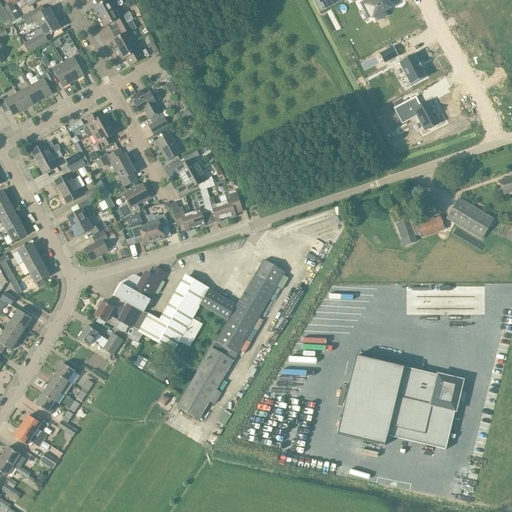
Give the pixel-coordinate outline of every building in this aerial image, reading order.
[(106,0),(107,1),(93,8),(98,18),(117,7),(112,0),(106,0)] [(319,0),(321,3),(322,2),(326,9),(343,0),(319,0)] [(371,0),(365,0),(359,3),(363,9),(367,7),(372,17),(374,16),(376,20),(385,15),(383,11),(390,8),(386,0),(377,0),(373,3),(371,0)] [(20,17),(12,4),(4,8),(12,22),(20,17)] [(117,7),(98,18),(104,27),(117,20),(121,27),(132,21),(132,20),(133,20),(129,12),(122,16),(117,7)] [(35,10),(22,17),(27,27),(36,22),(39,26),(54,18),(49,8),(37,14),(35,10)] [(29,52),(47,42),(45,37),(60,28),(54,18),(39,26),(43,34),(24,44),(29,52)] [(489,19),(471,28),(480,44),(497,35),(489,19)] [(111,41),(117,50),(135,40),(130,31),(136,28),(132,21),(121,27),(125,34),(111,41)] [(497,35),(480,44),(488,60),(506,51),(497,35)] [(117,50),(122,60),(126,58),(130,66),(147,57),(143,51),(142,52),(135,40),(117,50)] [(393,47),(379,54),(384,63),(398,56),(393,47)] [(74,57),(63,63),(74,82),(84,76),(81,69),(86,66),(78,52),(72,55),(74,57)] [(414,54),(399,62),(411,85),(426,77),(422,70),(422,69),(419,62),(418,62),(414,54)] [(511,62),(510,60),(493,69),(501,86),(511,80),(511,62)] [(74,82),(63,63),(52,69),(63,88),(74,82)] [(52,94),(44,79),(44,78),(30,86),(39,101),(52,94)] [(30,86),(17,93),(26,108),(39,101),(30,86)] [(149,119),(150,119),(153,124),(149,126),(153,134),(168,125),(164,117),(161,113),(156,103),(158,101),(160,98),(157,92),(154,92),(151,94),(150,93),(134,102),(140,112),(144,110),(149,119)] [(17,93),(4,100),(2,98),(0,98),(0,105),(4,113),(9,110),(12,116),(26,108),(17,93)] [(429,102),(421,106),(416,97),(394,108),(394,109),(395,108),(400,118),(414,110),(425,131),(440,123),(436,116),(437,115),(433,108),(432,109),(429,102)] [(87,125),(88,127),(85,128),(85,130),(89,137),(92,135),(108,126),(110,125),(104,115),(101,117),(98,111),(86,118),(89,123),(87,125)] [(108,126),(92,135),(98,144),(100,143),(103,149),(115,142),(112,137),(115,135),(110,125),(108,126)] [(166,161),(181,153),(170,134),(156,142),(166,161)] [(78,143),(74,145),(80,156),(82,160),(86,166),(86,167),(90,165),(78,143)] [(31,152),(37,163),(53,154),(59,151),(56,147),(48,151),(44,144),(31,152)] [(111,162),(116,172),(131,163),(125,154),(123,155),(119,149),(96,162),(99,169),(111,162)] [(176,169),(182,179),(200,169),(194,159),(199,156),(197,151),(186,157),(188,162),(176,169)] [(57,167),(53,160),(56,159),(53,154),(37,163),(44,174),(57,167)] [(80,160),(77,154),(65,161),(68,167),(80,160)] [(81,161),(69,167),(72,173),(84,167),(86,166),(82,160),(81,161)] [(131,163),(116,172),(121,181),(122,181),(122,182),(118,184),(121,189),(137,181),(133,175),(136,173),(131,163)] [(200,169),(182,179),(188,190),(198,185),(200,191),(202,190),(206,189),(215,186),(211,177),(206,180),(200,169)] [(218,172),(212,178),(218,184),(224,178),(218,172)] [(61,192),(76,184),(74,179),(72,181),(68,174),(55,181),(61,192)] [(511,174),(510,175),(510,177),(499,181),(503,195),(511,191),(511,174)] [(85,186),(82,181),(76,184),(79,189),(85,186)] [(80,196),(77,190),(79,189),(76,184),(61,192),(67,203),(80,196)] [(137,205),(150,197),(142,184),(124,195),(128,203),(118,208),(124,218),(140,210),(137,205)] [(96,187),(85,193),(88,199),(100,194),(96,187)] [(202,190),(200,191),(203,200),(207,214),(212,212),(216,223),(220,222),(219,220),(225,218),(221,204),(215,206),(212,198),(209,198),(206,189),(202,190)] [(226,202),(221,204),(225,218),(231,216),(231,218),(236,217),(235,215),(241,213),(234,191),(224,194),(226,202)] [(3,192),(0,192),(0,207),(9,203),(3,192)] [(459,199),(446,219),(480,239),(481,240),(493,219),(459,198),(459,199)] [(77,205),(80,211),(87,207),(91,205),(90,205),(88,200),(77,205)] [(196,212),(190,214),(195,228),(200,226),(201,228),(205,226),(202,215),(207,214),(203,200),(193,204),(196,212)] [(99,203),(102,210),(108,208),(104,201),(99,203)] [(171,208),(173,216),(179,214),(178,208),(176,202),(170,204),(171,208)] [(9,203),(0,207),(0,220),(0,221),(15,214),(9,203)] [(87,219),(92,217),(87,207),(80,211),(67,218),(72,227),(87,219)] [(182,207),(178,208),(179,214),(185,233),(189,231),(189,229),(195,228),(190,214),(184,216),(182,207)] [(15,214),(0,221),(6,232),(21,224),(15,214)] [(154,221),(149,223),(155,242),(165,239),(161,229),(167,227),(163,215),(159,217),(158,215),(153,217),(154,221)] [(129,219),(131,225),(137,244),(142,242),(144,246),(155,242),(149,223),(142,225),(139,216),(129,219)] [(414,217),(396,223),(404,245),(416,241),(414,236),(420,233),(422,237),(445,229),(440,216),(417,223),(414,217)] [(82,234),(90,230),(92,229),(87,219),(72,227),(77,237),(82,234)] [(21,224),(6,232),(13,243),(27,236),(21,224)] [(92,229),(90,230),(93,235),(104,229),(101,225),(101,224),(92,229)] [(102,242),(107,239),(103,232),(92,238),(95,243),(84,250),(90,261),(107,252),(102,242)] [(17,251),(23,262),(37,254),(31,243),(17,251)] [(127,250),(120,252),(122,258),(129,256),(127,250)] [(37,254),(23,262),(29,273),(43,265),(37,254)] [(0,258),(0,264),(4,272),(10,269),(6,262),(10,260),(6,255),(0,258)] [(228,320),(178,408),(199,420),(210,402),(215,405),(221,393),(216,390),(238,354),(239,355),(247,341),(245,340),(276,286),(282,290),(289,279),(282,275),(284,272),(263,260),(254,275),(251,273),(244,284),(248,286),(237,305),(233,303),(224,318),(228,320)] [(43,265),(29,273),(35,284),(49,276),(43,265)] [(127,303),(118,320),(143,334),(174,352),(180,341),(190,348),(203,325),(199,323),(201,320),(194,316),(201,305),(224,318),(233,303),(186,277),(172,301),(170,301),(159,321),(144,312),(161,281),(166,273),(155,267),(150,275),(147,273),(143,280),(135,276),(122,283),(115,296),(127,303)] [(10,269),(4,272),(10,283),(16,280),(10,269)] [(16,280),(10,283),(17,295),(22,292),(16,280)] [(11,306),(15,299),(5,292),(0,300),(0,299),(0,313),(0,314),(5,306),(4,305),(5,303),(11,306)] [(98,318),(96,322),(103,326),(106,322),(130,335),(128,338),(138,343),(143,334),(118,320),(109,316),(113,308),(102,302),(95,316),(98,318)] [(18,310),(11,321),(25,329),(31,319),(18,310)] [(11,321),(4,331),(18,340),(25,329),(11,321)] [(103,348),(108,341),(97,334),(98,333),(87,326),(79,339),(90,346),(94,340),(99,343),(98,345),(103,348)] [(4,331),(0,337),(0,353),(1,355),(6,347),(11,351),(18,340),(4,331)] [(122,340),(113,334),(103,348),(113,355),(122,340)] [(353,356),(335,433),(394,447),(396,437),(445,448),(460,380),(353,356)] [(62,364),(56,375),(68,382),(74,372),(62,364)] [(56,375),(49,385),(62,392),(68,382),(56,375)] [(88,380),(81,391),(87,394),(94,384),(88,380)] [(49,385),(43,395),(55,402),(62,392),(49,385)] [(87,394),(81,391),(76,400),(81,403),(87,394)] [(55,402),(43,395),(37,405),(49,413),(55,402)] [(74,413),(80,404),(75,401),(69,410),(74,413)] [(68,423),(73,415),(68,411),(62,420),(68,423)] [(28,416),(22,427),(34,435),(37,429),(41,424),(28,416)] [(76,430),(62,421),(58,427),(72,437),(76,430)] [(34,435),(22,427),(15,437),(27,445),(30,440),(34,443),(33,444),(46,452),(50,446),(43,442),(43,441),(38,437),(34,435)] [(44,441),(48,435),(42,431),(41,432),(38,437),(43,441),(44,441)] [(13,466),(18,470),(20,467),(22,464),(17,460),(20,456),(7,448),(1,458),(13,466)] [(57,461),(45,453),(40,461),(52,469),(57,461)] [(13,466),(1,458),(0,459),(0,472),(6,477),(9,472),(13,466)] [(26,470),(20,467),(18,470),(17,472),(22,475),(26,470)] [(26,470),(22,475),(28,479),(29,477),(31,474),(26,470)] [(8,479),(5,483),(14,489),(16,484),(8,479)] [(5,484),(1,490),(17,499),(20,495),(18,493),(19,493),(5,484)] [(7,510),(10,505),(5,501),(2,506),(7,510)]
